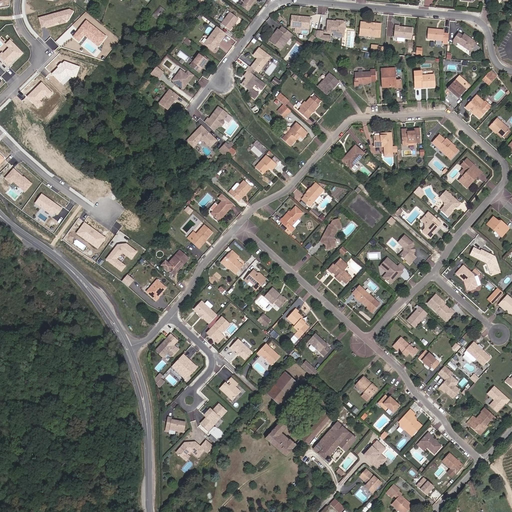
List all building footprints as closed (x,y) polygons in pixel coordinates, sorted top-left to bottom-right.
[(254,0),(241,0),(240,2),(243,4),(241,7),(246,11),(249,8),(248,7),(253,1),(254,1),(254,0)] [(36,19),(39,28),(50,26),(50,24),(57,23),(63,21),(65,21),(67,22),(71,15),(66,12),(36,19)] [(229,12),(226,16),(220,24),(228,30),(237,19),(229,12)] [(226,16),(222,13),(216,21),(220,24),(226,16)] [(309,18),(291,16),(290,27),(308,29),(309,18)] [(334,22),(325,21),(324,32),(331,33),(331,36),(343,38),(343,30),(345,29),(345,28),(344,26),(344,23),(343,22),(334,21),(334,22)] [(99,45),(104,39),(84,23),(71,40),(77,44),(82,37),(84,37),(93,44),(95,42),(99,45)] [(378,38),(380,25),(360,23),(359,34),(365,35),(365,37),(378,38)] [(292,34),(281,26),(279,30),(277,28),(268,40),(278,48),(283,41),(285,43),(292,34)] [(398,27),(393,26),(392,38),(410,39),(411,29),(397,28),(398,27)] [(224,33),(216,27),(203,45),(212,51),(216,46),(215,45),(216,43),(217,44),(224,33)] [(447,44),(447,34),(443,34),(443,31),(427,30),(426,40),(442,42),(442,44),(447,44)] [(476,44),(462,35),(460,38),(456,35),(452,41),(451,44),(455,46),(456,44),(470,53),(476,44)] [(93,46),(93,44),(84,37),(83,38),(93,46)] [(1,53),(0,53),(0,58),(7,66),(10,63),(10,62),(16,56),(17,58),(22,54),(9,41),(5,45),(8,48),(2,54),(1,53)] [(269,57),(257,48),(252,55),(256,58),(256,60),(255,60),(253,63),(260,68),(269,57)] [(207,61),(199,54),(189,66),(197,73),(207,61)] [(64,63),(51,75),(59,83),(66,76),(74,79),(78,68),(64,63)] [(154,67),(149,74),(156,80),(161,72),(154,67)] [(254,71),(248,67),(245,71),(246,72),(242,77),(245,79),(240,85),(248,91),(246,94),(253,100),(257,95),(250,89),(253,85),(260,90),(264,86),(250,75),(254,71)] [(383,78),(384,89),(393,88),(393,90),(399,89),(398,82),(394,82),(393,69),(379,70),(380,78),(383,78)] [(179,71),(171,82),(182,90),(192,75),(187,72),(185,75),(179,71)] [(426,86),(427,88),(433,88),(433,75),(420,75),(420,72),(413,72),(414,89),(421,89),(421,86),(426,86)] [(362,85),(365,85),(369,85),(369,74),(354,76),(354,80),(352,80),(353,87),(358,87),(358,86),(362,85)] [(329,89),(331,91),(337,84),(328,75),(316,88),(324,95),(327,91),(329,89)] [(488,75),(482,81),(488,86),(494,80),(488,75)] [(280,83),(274,78),(270,83),(276,88),(280,83)] [(455,80),(447,88),(458,99),(466,91),(455,80)] [(32,92),(26,98),(36,108),(40,104),(37,101),(43,95),(46,98),(51,94),(40,84),(34,90),(34,91),(32,93),(32,92)] [(179,97),(169,90),(159,104),(167,111),(175,100),(176,101),(179,97)] [(285,101),(279,95),(275,99),(282,105),(285,101)] [(309,97),(318,104),(319,103),(311,96),(309,97)] [(309,97),(308,99),(317,106),(318,104),(309,97)] [(305,119),(317,106),(308,99),(304,103),(299,110),(297,112),(305,119)] [(490,108),(484,103),(480,107),(472,100),(465,109),(468,112),(469,111),(472,114),(473,113),(476,115),(475,116),(479,120),(490,108)] [(282,105),(275,112),(283,119),(289,112),(282,105)] [(227,114),(218,107),(209,120),(208,119),(205,123),(214,132),(218,127),(219,127),(222,127),(224,124),(224,121),(223,120),(227,114)] [(496,118),(490,126),(499,133),(503,137),(510,129),(496,118)] [(306,134),(295,124),(281,139),(289,147),(296,139),(295,139),(296,137),(300,141),(306,134)] [(499,133),(490,126),(488,128),(497,136),(499,133)] [(216,141),(201,127),(190,139),(197,145),(200,141),(203,141),(210,148),(216,141)] [(408,146),(408,144),(420,143),(419,130),(412,130),(413,133),(406,134),(405,130),(400,131),(401,147),(408,146)] [(451,160),(457,153),(448,146),(451,143),(446,139),(445,140),(438,134),(430,142),(451,160)] [(390,135),(384,135),(384,138),(380,138),(373,138),(374,148),(383,148),(383,155),(391,154),(396,154),(396,148),(391,148),(390,135)] [(231,148),(225,143),(221,148),(225,152),(223,154),(225,156),(227,153),(230,149),(231,148)] [(455,147),(451,143),(448,146),(457,153),(458,151),(454,148),(455,147)] [(351,156),(344,163),(350,169),(363,155),(355,147),(348,154),(351,156)] [(351,156),(348,154),(341,161),(344,163),(351,156)] [(266,170),(269,172),(274,166),(264,156),(254,169),(260,176),(266,170)] [(472,180),(474,182),(481,173),(467,160),(461,167),(463,170),(460,175),(463,178),(460,182),(466,186),(472,180)] [(12,170),(4,179),(10,184),(12,182),(23,193),(30,185),(22,178),(21,179),(20,178),(20,177),(12,170)] [(468,188),(474,182),(472,180),(466,186),(468,188)] [(229,192),(227,195),(235,202),(238,199),(239,200),(249,189),(241,183),(232,194),(229,192)] [(302,196),(304,198),(301,201),(307,207),(313,202),(312,201),(316,196),(317,197),(322,192),(314,185),(309,190),(310,191),(307,194),(306,193),(302,196)] [(436,198),(443,204),(438,209),(439,212),(443,215),(446,215),(453,206),(455,207),(457,204),(443,191),(436,198)] [(60,210),(40,195),(34,204),(50,216),(53,213),(56,216),(60,210)] [(216,220),(220,216),(222,217),(230,206),(218,196),(215,199),(219,203),(209,215),(216,220)] [(278,221),(281,223),(287,228),(289,231),(292,228),(289,225),(300,213),(294,207),(287,214),(286,213),(282,218),(281,218),(278,221)] [(432,234),(439,225),(427,214),(420,222),(423,225),(424,231),(421,234),(428,241),(433,236),(432,234)] [(392,218),(388,223),(392,227),(396,222),(392,218)] [(322,244),(324,244),(325,245),(324,247),(325,250),(334,247),(331,240),(337,230),(339,228),(337,220),(331,222),(320,243),(322,244)] [(509,230),(501,223),(499,223),(496,221),(495,220),(488,226),(494,231),(495,230),(499,233),(500,232),(504,235),(509,230)] [(287,228),(281,223),(277,226),(283,232),(287,228)] [(83,224),(75,235),(96,250),(104,239),(83,224)] [(191,240),(199,247),(212,234),(204,227),(195,236),(193,233),(186,240),(189,242),(191,240)] [(414,247),(414,242),(405,235),(399,243),(404,248),(404,251),(400,255),(407,261),(407,262),(410,265),(417,257),(414,255),(414,252),(415,252),(415,247),(414,247)] [(191,240),(189,242),(197,250),(199,247),(191,240)] [(116,246),(104,261),(119,273),(124,268),(114,260),(120,253),(130,261),(136,254),(125,245),(116,246)] [(480,250),(480,252),(473,248),(469,256),(486,265),(489,272),(496,269),(497,267),(495,258),(480,250)] [(182,264),(183,266),(188,260),(179,252),(167,265),(165,263),(161,268),(168,273),(169,272),(174,277),(177,273),(175,271),(182,264)] [(233,252),(230,256),(231,256),(224,264),(236,275),(243,267),(236,261),(239,258),(233,252)] [(221,262),(224,264),(231,256),(230,256),(228,254),(221,262)] [(338,282),(340,280),(345,284),(350,278),(342,271),(346,266),(339,259),(333,266),(331,265),(327,270),(331,273),(333,275),(334,273),(337,276),(334,278),(338,282)] [(379,268),(386,274),(382,279),(390,286),(397,278),(398,279),(402,273),(387,260),(379,268)] [(175,271),(177,273),(183,266),(182,264),(175,271)] [(454,275),(462,282),(466,291),(468,291),(468,292),(475,290),(475,288),(478,288),(473,275),(463,265),(454,275)] [(490,277),(500,274),(497,267),(496,269),(489,272),(490,277)] [(254,285),(258,289),(265,280),(258,274),(255,277),(253,276),(255,273),(252,270),(243,280),(247,284),(249,281),(254,285)] [(126,275),(121,282),(126,287),(132,281),(126,275)] [(156,299),(155,298),(163,288),(155,281),(144,293),(154,302),(156,299)] [(355,297),(361,302),(367,307),(372,312),(379,304),(373,299),(358,286),(351,293),(355,297)] [(495,304),(504,292),(497,287),(488,300),(495,304)] [(278,298),(280,296),(271,288),(270,290),(278,298)] [(286,301),(280,296),(278,298),(270,290),(264,297),(272,304),(273,303),(279,308),(286,301)] [(442,302),(443,301),(436,294),(427,304),(442,317),(445,314),(449,318),(455,312),(451,308),(449,310),(445,305),(442,302)] [(499,305),(505,310),(507,308),(511,313),(511,298),(509,295),(499,305)] [(200,302),(193,310),(200,316),(201,316),(202,317),(202,318),(209,324),(216,316),(200,302)] [(415,328),(427,314),(420,307),(407,321),(415,328)] [(300,338),(308,329),(305,325),(305,324),(301,320),(302,319),(303,319),(298,314),(299,312),(296,309),(288,318),(295,326),(294,327),(298,331),(295,334),(300,338)] [(263,314),(258,320),(266,327),(271,321),(263,314)] [(210,328),(220,317),(218,315),(208,325),(210,328)] [(221,318),(207,334),(214,341),(220,334),(229,325),(221,318)] [(217,343),(223,337),(220,334),(214,341),(217,343)] [(316,334),(308,342),(311,345),(316,349),(320,353),(324,356),(331,349),(328,346),(327,347),(326,346),(328,344),(316,334)] [(176,340),(170,335),(155,352),(162,358),(166,354),(171,357),(177,350),(174,347),(172,347),(170,345),(171,344),(176,340)] [(398,351),(399,350),(401,348),(404,351),(402,353),(406,356),(409,353),(412,356),(417,350),(414,348),(413,349),(400,338),(392,346),(398,351)] [(237,339),(229,348),(232,351),(233,350),(236,353),(239,355),(244,360),(251,352),(237,339)] [(483,366),(490,358),(473,342),(466,350),(466,351),(476,360),(483,366)] [(265,343),(256,353),(259,356),(260,355),(263,357),(265,357),(266,358),(266,360),(271,364),(279,356),(265,343)] [(425,349),(418,357),(429,366),(430,365),(433,368),(439,362),(425,349)] [(464,355),(472,362),(474,362),(476,360),(466,351),(464,353),(464,355)] [(182,355),(173,365),(187,378),(196,368),(190,362),(189,363),(187,361),(188,360),(182,355)] [(304,359),(299,365),(312,376),(317,370),(304,359)] [(187,378),(173,365),(171,367),(185,379),(187,378)] [(437,373),(441,376),(448,368),(445,365),(437,373)] [(444,379),(451,371),(448,368),(441,376),(444,379)] [(452,372),(451,371),(444,379),(445,380),(440,386),(446,391),(453,398),(460,391),(447,378),(452,372)] [(271,425),(303,390),(284,373),(266,392),(279,404),(265,420),(271,425)] [(470,378),(475,382),(480,378),(475,373),(470,378)] [(160,374),(154,380),(161,387),(167,380),(160,374)] [(363,377),(356,386),(369,398),(377,389),(363,377)] [(219,389),(231,400),(240,392),(235,387),(237,384),(230,378),(227,381),(231,384),(228,386),(224,383),(219,389)] [(487,393),(493,399),(489,404),(497,411),(505,401),(505,402),(508,399),(493,386),(487,393)] [(378,402),(381,405),(383,402),(387,406),(393,412),(400,404),(390,395),(388,397),(385,394),(378,402)] [(206,418),(200,424),(207,431),(225,412),(218,405),(212,411),(209,409),(203,416),(206,418)] [(470,426),(477,433),(482,427),(481,426),(483,424),(485,426),(491,420),(492,422),(496,418),(485,407),(481,412),(475,418),(473,416),(466,424),(469,427),(470,426)] [(403,425),(414,413),(410,409),(399,421),(400,422),(403,425)] [(322,414),(308,431),(314,436),(331,416),(325,410),(322,414)] [(415,414),(414,413),(403,425),(405,427),(405,429),(411,435),(420,425),(416,421),(413,421),(412,420),(414,418),(415,417),(413,416),(415,414)] [(183,432),(185,422),(171,419),(171,417),(167,417),(165,427),(169,427),(169,429),(183,432)] [(268,438),(285,453),(295,443),(289,438),(288,439),(280,431),(286,424),(281,419),(265,435),(268,438)] [(338,422),(321,442),(325,445),(342,426),(338,422)] [(487,427),(485,426),(483,424),(481,426),(482,427),(477,433),(480,435),(487,427)] [(308,443),(314,436),(308,431),(303,426),(294,437),(297,440),(300,437),(308,443)] [(342,426),(325,445),(321,442),(315,449),(330,462),(333,459),(330,456),(339,446),(345,451),(356,438),(342,426)] [(428,432),(420,441),(425,447),(433,454),(440,446),(431,437),(432,436),(428,432)] [(378,441),(365,455),(378,467),(386,459),(380,454),(385,448),(378,441)] [(425,447),(420,441),(416,445),(422,451),(425,447)] [(206,442),(201,448),(195,443),(194,444),(193,443),(186,444),(186,445),(184,445),(183,446),(182,446),(176,453),(184,460),(187,456),(189,453),(192,453),(198,458),(204,451),(207,454),(213,448),(206,442)] [(463,464),(450,453),(443,460),(452,468),(456,471),(463,464)] [(382,482),(367,468),(361,474),(364,476),(363,478),(367,483),(370,485),(367,487),(372,492),(382,482)] [(430,495),(437,486),(423,476),(416,486),(430,495)] [(474,483),(471,479),(467,484),(471,496),(477,494),(474,483)] [(393,495),(398,490),(393,486),(388,491),(393,495)] [(399,491),(398,490),(393,495),(394,496),(393,497),(396,500),(392,505),(399,511),(406,511),(412,507),(400,496),(401,495),(398,492),(399,491)] [(338,502),(334,498),(332,501),(329,504),(333,508),(338,502)]
